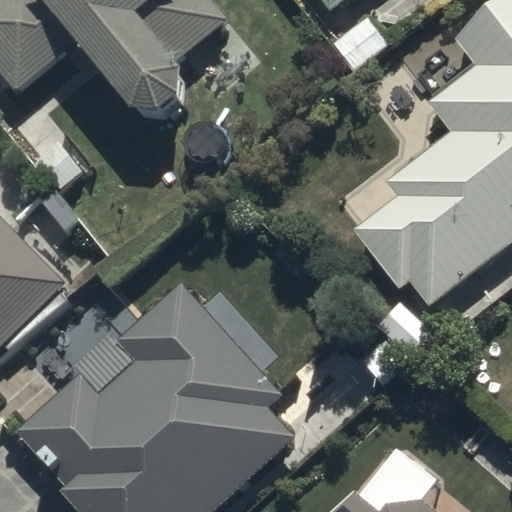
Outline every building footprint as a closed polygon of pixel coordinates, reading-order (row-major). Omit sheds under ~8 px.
[(236,26),(215,0),(11,0),(0,9),(0,64),(20,89),(84,39),(136,105),(236,26)] [(322,0),(332,12),(347,0),(322,0)] [(367,222),(429,303),(511,243),(511,3),(460,43),(476,65),(431,99),(455,129),(390,178),(403,195),(367,222)] [(0,348),(69,282),(0,212),(0,348)] [(82,511),(208,511),(311,422),(187,281),(16,431),(85,510),(82,511)] [(439,511),(422,498),(377,504),(358,489),(339,511),(439,511)]
